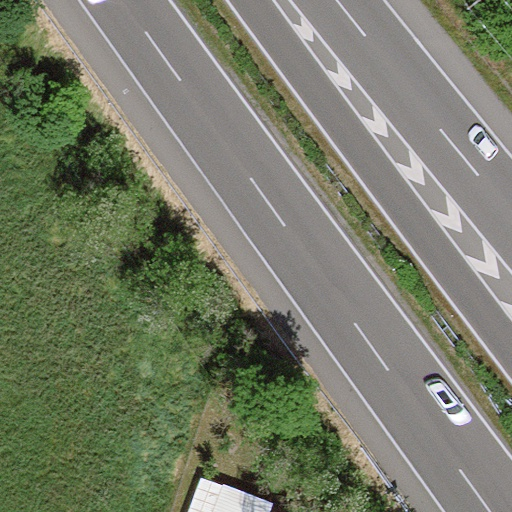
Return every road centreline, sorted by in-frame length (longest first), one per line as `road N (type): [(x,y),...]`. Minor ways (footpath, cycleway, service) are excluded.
road 1 (motorway): [(125,0),(502,511)]
road 2 (motorway): [(511,320),(293,0)]
road 3 (motorway): [(511,230),(316,0)]
